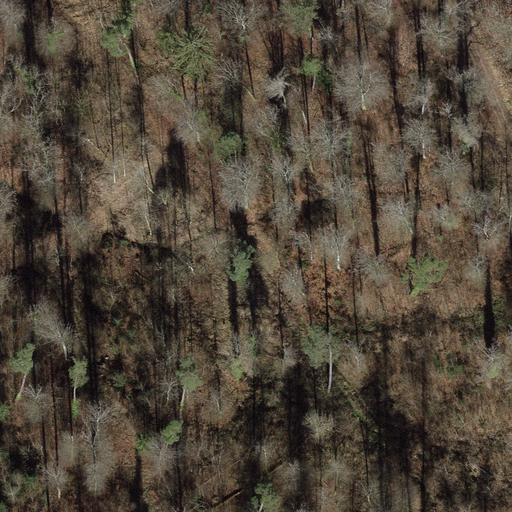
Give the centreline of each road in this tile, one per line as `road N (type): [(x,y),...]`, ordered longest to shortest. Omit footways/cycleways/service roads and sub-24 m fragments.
road 1 (track): [(0,263),(65,240),(182,156),(45,0)]
road 2 (track): [(451,0),(511,132)]
